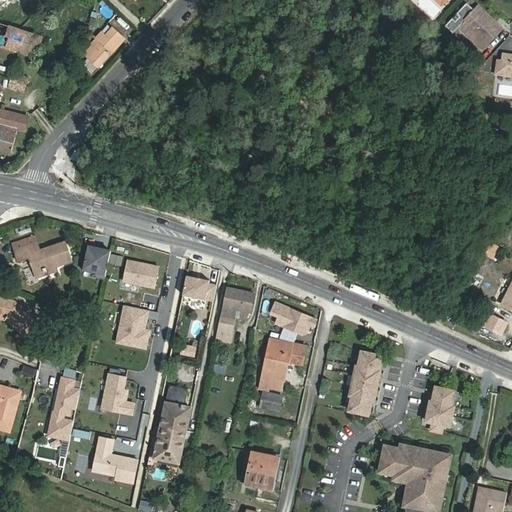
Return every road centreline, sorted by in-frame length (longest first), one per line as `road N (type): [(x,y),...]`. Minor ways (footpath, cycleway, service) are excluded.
road 1 (secondary): [(34,195),(236,253),(511,370)]
road 2 (residential): [(186,0),(47,151),(34,195)]
